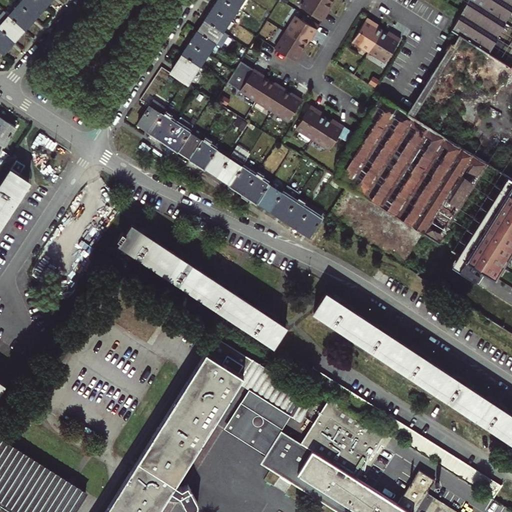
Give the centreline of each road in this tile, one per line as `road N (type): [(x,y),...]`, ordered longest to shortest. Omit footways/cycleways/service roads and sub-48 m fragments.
road 1 (residential): [(92,148),(341,274),(511,384)]
road 2 (residential): [(92,148),(188,0)]
road 3 (residential): [(0,296),(92,148)]
